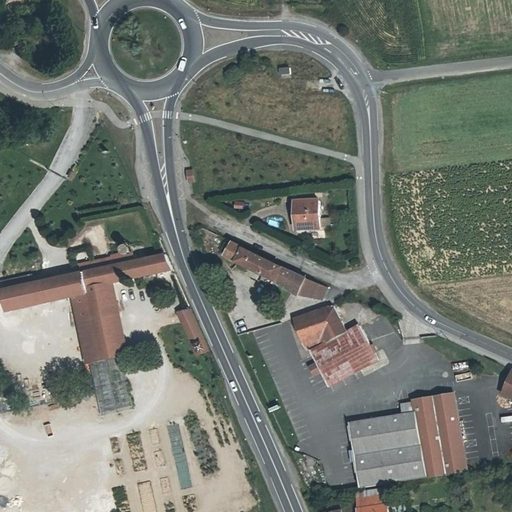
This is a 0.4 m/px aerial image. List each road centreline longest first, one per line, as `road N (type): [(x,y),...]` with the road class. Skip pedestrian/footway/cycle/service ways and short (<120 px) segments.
road 1 (primary): [(291,511),(171,214)]
road 2 (residential): [(370,132),(383,262),(404,294),(439,323),(511,355)]
road 3 (residential): [(366,82),(341,46),(307,27),(231,25),(187,13)]
road 4 (track): [(387,268),(341,279),(217,221)]
road 5 (residential): [(366,82),(511,63)]
road 6 (primary): [(128,91),(145,118),(171,214)]
road 7 (primary): [(171,214),(167,141),(175,85)]
road 8 (residential): [(193,64),(251,42),(318,48)]
